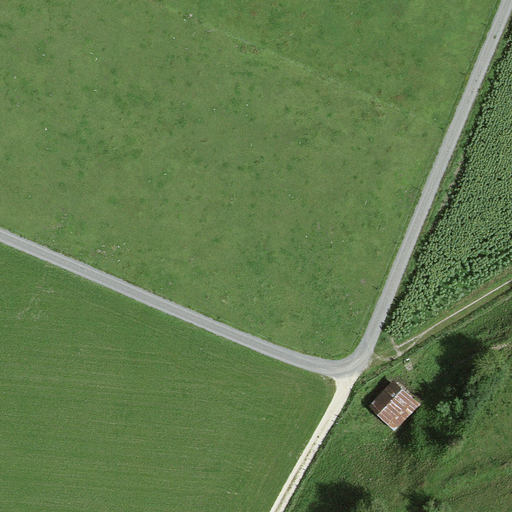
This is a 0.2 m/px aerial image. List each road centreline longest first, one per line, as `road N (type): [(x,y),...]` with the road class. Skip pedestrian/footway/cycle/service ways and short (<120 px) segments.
road 1 (track): [(511,9),(417,245),(284,511)]
road 2 (track): [(357,377),(297,362),(0,235)]
road 3 (track): [(357,377),(511,290)]
